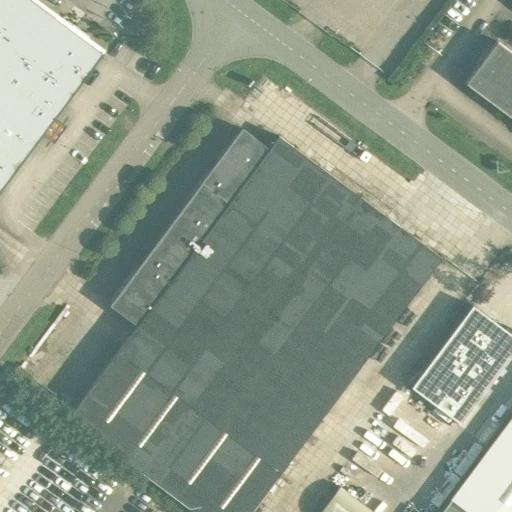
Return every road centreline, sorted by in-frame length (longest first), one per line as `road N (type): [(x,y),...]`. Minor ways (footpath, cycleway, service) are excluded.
road 1 (unclassified): [(0,327),(230,17)]
road 2 (unclassified): [(511,223),(230,17)]
